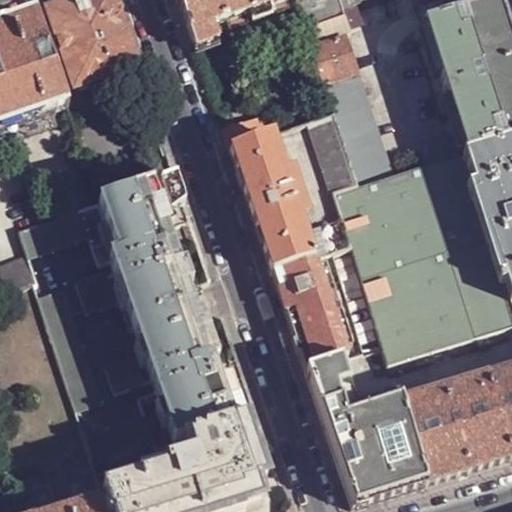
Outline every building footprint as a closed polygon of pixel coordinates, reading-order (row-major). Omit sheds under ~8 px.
[(86,0),(81,2),(48,13),(75,92),(137,70),(113,0),(86,0)] [(211,29),(225,24),(217,0),(176,0),(195,53),(217,45),(211,29)] [(292,1),(291,0),(217,0),(225,24),(248,16),(252,25),(271,17),(268,9),(292,1)] [(360,0),(311,0),(293,6),(298,21),(342,7),(355,2),(360,0)] [(344,16),(358,12),(355,2),(342,7),(344,16)] [(502,12),(499,2),(422,27),(425,33),(427,38),(457,136),(464,156),(511,140),(511,43),(505,23),(502,12)] [(301,31),(344,16),(342,7),(298,21),(301,31)] [(344,16),(349,31),(362,26),(358,12),(344,16)] [(349,31),(344,16),(301,31),(308,49),(350,33),(349,31)] [(48,56),(35,17),(0,29),(0,132),(67,110),(54,74),(40,79),(34,60),(48,56)] [(344,41),(309,52),(328,110),(331,119),(354,190),(390,178),(344,41)] [(320,117),(321,122),(331,119),(328,110),(322,112),(324,115),(320,117)] [(262,132),(257,119),(221,132),(229,154),(265,142),(262,132)] [(321,122),(308,126),(331,197),(354,190),(331,119),(321,122)] [(265,142),(271,140),(274,139),(272,133),(268,134),(267,130),(262,132),(265,142)] [(461,156),(464,156),(457,136),(429,145),(428,166),(461,156)] [(229,154),(233,168),(275,154),(271,140),(265,142),(229,154)] [(511,140),(464,156),(461,156),(511,313),(511,140)] [(255,232),(270,277),(305,266),(312,264),(303,236),(298,222),(299,221),(293,202),(297,200),(295,193),(291,194),(285,178),(284,179),(275,154),(233,168),(255,232)] [(511,330),(511,313),(461,156),(428,166),(390,178),(354,190),(331,197),(340,224),(349,251),(361,288),(359,289),(380,353),(385,369),(511,330)] [(126,181),(132,198),(144,193),(139,177),(126,181)] [(183,204),(176,183),(144,193),(132,198),(100,207),(99,208),(117,263),(109,265),(110,267),(127,314),(187,294),(186,292),(160,212),(183,204)] [(89,243),(79,215),(17,235),(25,259),(26,263),(89,243)] [(303,236),(312,264),(315,262),(349,251),(340,224),(303,236)] [(328,299),(359,289),(361,288),(349,251),(315,262),(328,299)] [(0,302),(32,290),(35,288),(26,263),(25,259),(0,268),(0,302)] [(288,329),(324,317),(305,266),(270,277),(288,329)] [(75,286),(85,317),(116,307),(105,277),(75,286)] [(193,311),(187,294),(127,314),(132,331),(193,311)] [(36,303),(74,415),(100,407),(62,295),(36,303)] [(199,329),(193,311),(132,331),(139,350),(199,329)] [(304,377),(340,366),(324,317),(288,329),(304,377)] [(175,449),(245,427),(229,385),(219,388),(200,331),(199,329),(139,350),(156,397),(175,449)] [(104,371),(113,397),(144,386),(135,360),(104,371)] [(424,491),(398,407),(397,407),(346,422),(335,395),(347,391),(340,366),(304,377),(351,511),(354,511),(386,502),(424,491)] [(511,464),(511,372),(484,381),(511,465),(511,464)] [(467,478),(511,465),(484,381),(398,407),(424,491),(467,478)] [(83,441),(92,469),(155,449),(145,420),(144,421),(83,441)] [(265,486),(245,427),(175,449),(160,453),(166,472),(164,472),(166,478),(148,483),(116,494),(102,498),(104,505),(106,511),(250,511),(261,509),(255,489),(265,486)] [(116,494),(148,483),(146,478),(120,486),(114,489),(116,494)] [(106,511),(104,505),(80,511),(56,511),(49,487),(22,496),(27,511),(106,511)]
